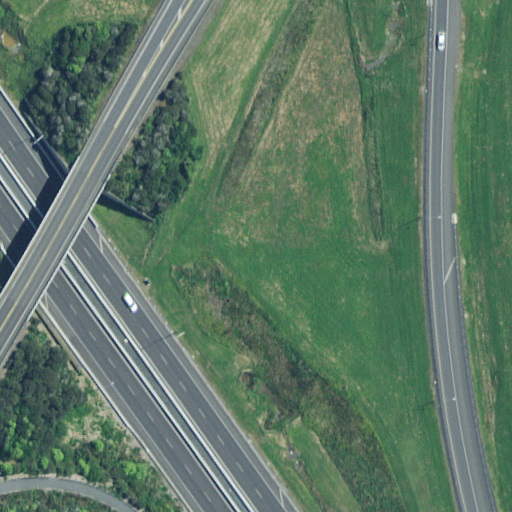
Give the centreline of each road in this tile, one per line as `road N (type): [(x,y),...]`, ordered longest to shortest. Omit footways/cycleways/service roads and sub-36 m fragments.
road 1 (motorway): [(441,0),(438,307),(470,511)]
road 2 (motorway): [(0,125),(271,511)]
road 3 (tertiary): [(187,0),(0,326)]
road 4 (motorway): [(218,511),(0,205)]
